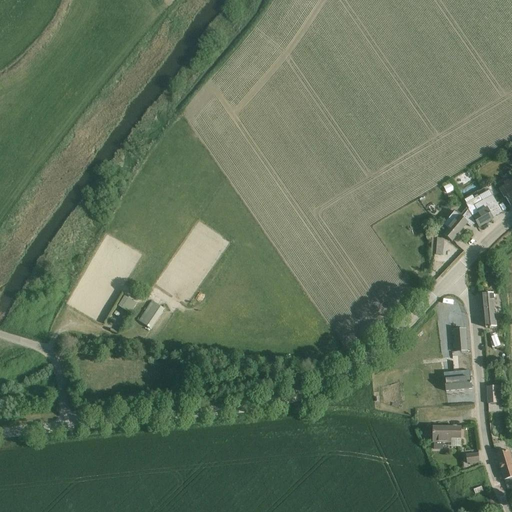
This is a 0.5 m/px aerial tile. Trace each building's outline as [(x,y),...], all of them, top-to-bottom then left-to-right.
[(505,185),(498,189),(504,198),(505,197),(510,206),(511,204),(511,181),(509,183),(507,180),(503,183),(505,185)] [(479,197),(466,205),(479,227),(493,219),(492,218),(503,212),(497,202),(496,203),(493,196),(491,197),(489,192),(480,197),(479,197)] [(444,236),(452,242),(467,225),(470,228),(476,224),(466,209),(461,215),(457,212),(456,213),(455,212),(444,225),(449,229),(444,236)] [(434,255),(443,256),(444,239),(435,238),(434,255)] [(482,264),(488,267),(493,269),(496,263),(485,258),(482,264)] [(493,288),(498,319),(511,317),(506,286),(493,288)] [(486,328),(496,327),(493,294),(483,295),(486,328)] [(152,302),(138,322),(141,324),(150,330),(163,309),(154,303),(152,302)] [(466,329),(453,330),(455,348),(468,346),(466,329)] [(502,332),(505,341),(511,340),(508,330),(502,332)] [(491,338),(494,348),(499,346),(496,337),(491,338)] [(472,390),(470,371),(444,375),(446,392),(472,390)] [(510,380),(498,380),(499,398),(510,398),(510,380)] [(487,387),(488,405),(499,404),(498,387),(487,387)] [(461,428),(433,428),(432,443),(434,443),(434,450),(443,450),(443,443),(451,443),(451,439),(461,440),(461,428)] [(508,451),(497,454),(498,455),(505,481),(505,480),(506,485),(511,483),(511,464),(510,457),(508,451)] [(478,454),(468,455),(466,456),(467,464),(479,462),(478,454)]
